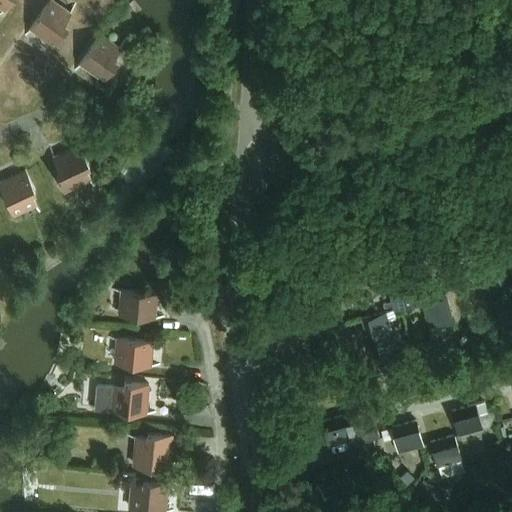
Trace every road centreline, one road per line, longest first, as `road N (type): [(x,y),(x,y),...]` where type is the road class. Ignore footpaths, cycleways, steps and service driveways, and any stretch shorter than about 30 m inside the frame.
road 1 (unclassified): [(272,511),(237,264),(247,151)]
road 2 (unclassified): [(247,151),(348,146),(511,100)]
road 3 (unclassified): [(247,151),(257,0)]
